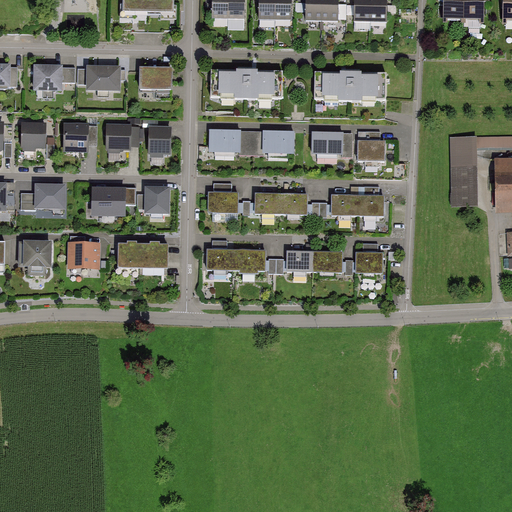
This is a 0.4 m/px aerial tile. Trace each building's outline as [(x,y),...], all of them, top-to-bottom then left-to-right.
[(178,0),(128,0),(129,20),(179,20),(178,0)] [(250,0),(218,0),(218,21),(250,22),(250,0)] [(301,0),(263,0),(263,22),(301,22),(301,0)] [(347,0),(311,0),(311,22),(347,23),(347,0)] [(394,0),(359,0),(359,25),(394,25),(394,0)] [(489,0),(448,0),(448,22),(489,23),(489,0)] [(17,69),(0,68),(0,91),(17,92),(17,69)] [(73,70),(39,69),(38,95),(72,96),(73,70)] [(128,72),(87,71),(87,96),(127,97),(128,72)] [(177,71),(147,72),(147,98),(178,98),(177,71)] [(281,73),(211,72),(211,99),(281,101),(281,73)] [(385,74),(316,74),(316,100),(385,100),(385,74)] [(44,126),(23,125),(22,149),(44,149),(44,126)] [(87,126),(64,126),(64,153),(86,153),(87,126)] [(130,128),(108,128),(108,157),(119,157),(119,150),(130,150),(130,128)] [(170,128),(148,128),(148,156),(170,156),(170,128)] [(244,133),(210,133),(210,153),(244,154),(244,133)] [(293,135),(260,134),(259,154),(293,155),(293,135)] [(348,136),(314,136),(314,154),(348,155),(348,136)] [(384,140),(356,140),(356,161),(384,161),(384,140)] [(511,165),(503,166),(505,215),(511,215),(511,165)] [(482,173),(455,174),(457,211),(484,210),(482,173)] [(12,188),(0,187),(0,211),(11,212),(12,188)] [(36,209),(64,209),(65,189),(37,188),(36,209)] [(167,190),(144,190),(144,214),(167,214),(167,190)] [(122,192),(92,191),(91,213),(121,214),(122,192)] [(238,196),(207,195),(207,215),(213,215),(213,222),(238,222),(238,196)] [(281,216),(281,196),(256,195),(256,215),(281,216)] [(308,196),(281,196),(281,216),(308,217),(308,196)] [(358,217),(359,198),(333,198),(333,216),(358,217)] [(383,198),(359,198),(358,217),(383,217),(383,198)] [(51,243),(21,243),(21,267),(50,268),(51,243)] [(97,244),(70,243),(69,267),(96,268),(97,244)] [(144,247),(121,247),(120,269),(143,270),(144,247)] [(165,248),(144,247),(143,270),(164,270),(165,248)] [(233,253),(209,253),(209,271),(233,272),(233,253)] [(266,254),(233,253),(233,272),(265,272),(266,254)] [(313,253),(287,253),(287,272),(313,272),(313,253)] [(342,254),(313,253),(313,272),(342,273),(342,254)] [(382,255),(357,255),(357,273),(382,273),(382,255)]
